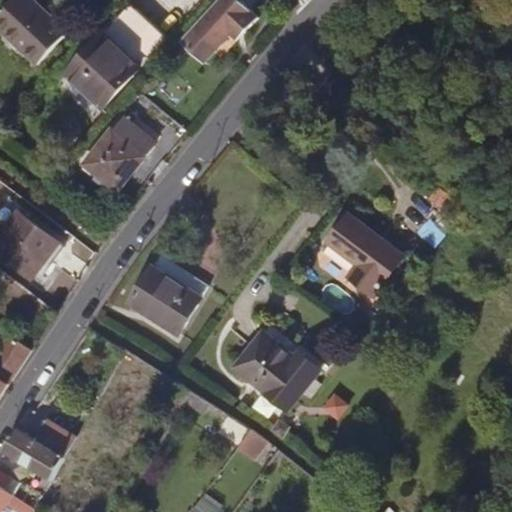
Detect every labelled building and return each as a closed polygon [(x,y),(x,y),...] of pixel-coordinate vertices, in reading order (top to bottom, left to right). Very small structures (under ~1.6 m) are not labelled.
[(34,0),(15,0),(0,16),(0,27),(39,64),(68,33),(34,0)] [(239,0),(220,0),(182,41),(205,62),(218,48),(224,42),(230,47),(258,17),(239,0)] [(134,4),(68,74),(104,108),(170,39),(134,4)] [(225,54),(230,47),(224,42),(218,48),(225,54)] [(114,129),(86,164),(119,190),(164,136),(134,112),(118,132),(114,129)] [(22,212),(0,238),(0,250),(34,277),(61,242),(22,212)] [(350,215),(329,243),(359,265),(350,277),(375,296),(405,256),(350,215)] [(153,268),(131,303),(180,334),(203,298),(153,268)] [(0,323),(9,330),(16,317),(0,307),(0,323)] [(0,401),(35,348),(9,330),(0,323),(0,342),(4,345),(0,350),(0,401)] [(265,332),(237,368),(288,410),(323,370),(301,352),(296,358),(265,332)] [(211,403),(190,390),(183,402),(204,414),(211,403)] [(245,439),(253,428),(232,416),(225,428),(245,439)] [(18,428),(5,450),(45,474),(40,484),(49,490),(77,438),(47,420),(36,438),(23,431),(18,428)] [(0,468),(0,486),(6,490),(14,477),(0,468)] [(0,511),(36,511),(37,510),(6,490),(0,486),(0,511)]
